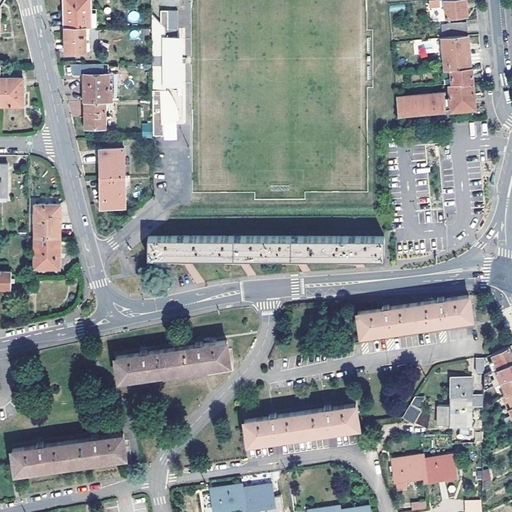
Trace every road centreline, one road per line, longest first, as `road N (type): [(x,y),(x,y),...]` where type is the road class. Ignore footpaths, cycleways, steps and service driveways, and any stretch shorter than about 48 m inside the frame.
road 1 (residential): [(388,511),(367,469),(339,453),(158,480)]
road 2 (residential): [(158,480),(170,449),(259,351),(267,288)]
road 3 (residential): [(108,320),(63,144)]
road 4 (tertiary): [(108,320),(267,288)]
road 5 (residential): [(2,511),(158,480)]
road 6 (tertiary): [(267,288),(415,278)]
road 7 (residential): [(63,144),(28,0)]
road 8 (residential): [(511,118),(502,102),(493,0)]
